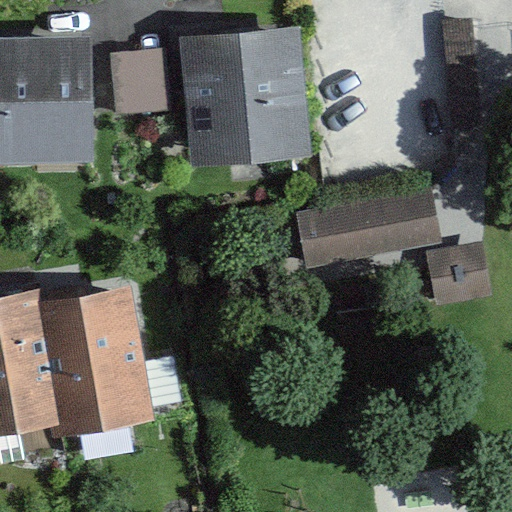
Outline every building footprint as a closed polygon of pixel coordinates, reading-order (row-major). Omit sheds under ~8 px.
[(445,21),(453,121),(474,120),(466,20),(445,21)] [(216,101),(221,151),(297,144),(287,34),(192,43),(198,103),(216,101)] [(83,135),(81,45),(0,46),(0,146),(36,146),(36,136),(83,135)] [(169,106),(163,47),(137,50),(142,108),(169,106)] [(112,52),(117,111),(142,108),(137,50),(112,52)] [(300,214),(309,262),(322,259),(409,243),(421,241),(438,237),(429,190),(412,193),(300,214)] [(427,252),(438,303),(491,292),(481,241),(427,252)] [(144,408),(124,295),(38,310),(56,410),(58,423),(144,408)] [(0,303),(0,419),(56,410),(38,310),(36,297),(0,303)] [(158,406),(183,405),(181,352),(156,353),(158,406)]
